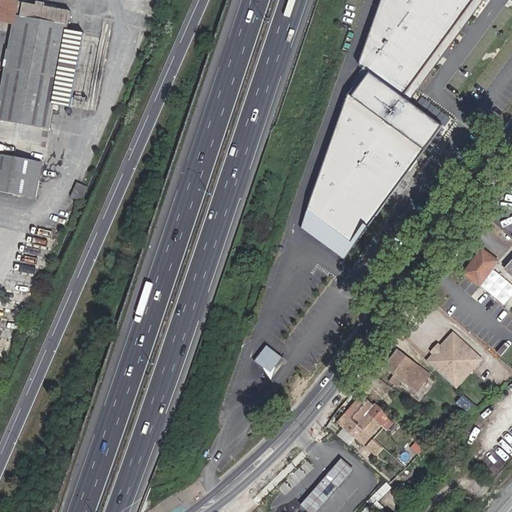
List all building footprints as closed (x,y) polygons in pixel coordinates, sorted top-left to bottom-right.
[(0,0),(0,21),(13,24),(17,2),(5,0),(0,0)] [(401,93),(472,0),(381,0),(362,55),(380,69),(363,92),(351,84),(301,227),(341,256),(441,123),(401,93)] [(37,6),(17,2),(13,24),(0,101),(0,121),(50,130),(55,96),(73,99),(83,45),(69,42),(69,39),(66,38),(70,12),(57,9),(58,6),(38,2),(37,6)] [(489,86),(511,55),(511,26),(506,34),(511,39),(481,79),(489,86)] [(43,164),(0,155),(0,192),(37,199),(43,164)] [(465,274),(481,286),(493,270),(499,262),(482,250),(465,274)] [(497,298),(509,283),(493,270),(481,286),(497,298)] [(435,356),(428,363),(444,380),(456,390),(481,365),(454,337),(441,350),(435,356)] [(282,358),(269,344),(255,357),(268,371),(282,358)] [(435,356),(441,350),(439,348),(433,354),(435,356)] [(418,392),(430,377),(397,352),(385,367),(395,375),(389,381),(397,387),(403,380),(418,392)] [(364,390),(378,400),(388,386),(375,375),(364,390)] [(392,435),(401,424),(375,404),(374,405),(361,395),(345,414),(358,425),(367,413),(380,424),(392,435)] [(468,414),(474,407),(463,397),(457,405),(468,414)] [(345,414),(338,422),(354,435),(364,443),(380,424),(367,413),(358,425),(345,414)] [(382,444),(388,438),(382,433),(377,440),(382,444)] [(395,452),(406,462),(421,445),(410,435),(395,452)] [(373,438),(367,445),(377,454),(383,447),(373,438)] [(351,450),(341,441),(337,446),(347,455),(351,450)] [(436,458),(426,450),(421,455),(431,463),(436,458)] [(343,460),(328,478),(339,488),(355,470),(343,460)] [(328,478),(319,487),(331,497),(339,488),(328,478)] [(304,505),(311,511),(318,511),(331,497),(319,487),(304,505)]
